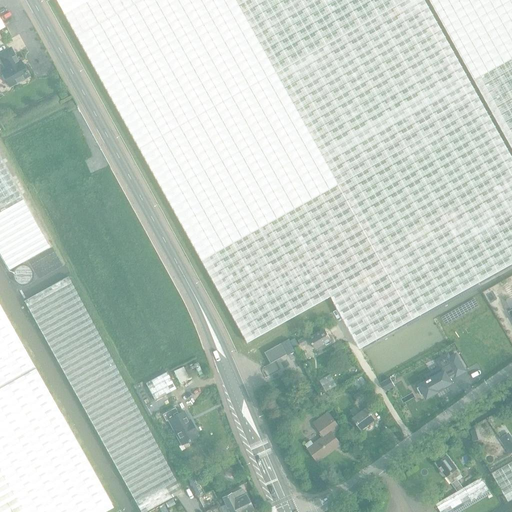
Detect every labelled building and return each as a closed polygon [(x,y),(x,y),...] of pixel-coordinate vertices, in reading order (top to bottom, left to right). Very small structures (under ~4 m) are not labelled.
[(57,0),(248,343),(322,302),(331,297),(360,349),(481,282),(496,273),(511,264),(511,157),(506,147),(424,0),(57,0)] [(511,0),(429,0),(511,148),(511,0)] [(1,72),(2,74),(2,76),(4,80),(6,81),(6,80),(9,87),(19,81),(21,82),(25,80),(25,78),(28,76),(20,61),(18,63),(10,49),(0,54),(0,59),(6,69),(1,72)] [(0,254),(9,270),(49,247),(0,159),(0,254)] [(67,277),(24,301),(140,511),(146,511),(181,493),(67,277)] [(0,446),(60,414),(60,413),(2,310),(0,305),(0,446)] [(330,339),(325,329),(309,339),(307,335),(297,341),(301,346),(310,341),(314,348),(324,342),(325,344),(329,341),(328,340),(330,339)] [(295,338),(290,341),(294,349),(299,346),(295,338)] [(281,344),(265,353),(271,364),(287,355),(281,344)] [(420,386),(417,388),(421,396),(425,394),(427,398),(436,393),(437,392),(436,390),(450,382),(448,378),(455,374),(456,376),(464,371),(456,355),(450,359),(447,355),(438,360),(442,368),(427,376),(429,380),(420,385),(420,386)] [(176,389),(167,372),(146,383),(155,400),(176,389)] [(330,375),(320,381),(326,392),(337,386),(330,375)] [(361,377),(352,384),(357,390),(366,383),(361,377)] [(390,379),(381,384),(385,391),(394,386),(390,379)] [(375,420),(367,408),(371,405),(365,397),(361,392),(354,397),(358,402),(355,404),(361,412),(352,419),(361,430),(375,420)] [(198,435),(190,420),(189,420),(184,411),(178,414),(174,408),(162,414),(166,421),(168,420),(182,445),(197,436),(197,435),(198,435)] [(60,414),(0,446),(0,471),(22,511),(102,511),(112,506),(60,413),(60,414)] [(323,458),(336,448),(340,445),(332,434),(339,428),(328,413),(314,424),(324,437),(313,445),(310,441),(304,445),(317,462),(323,458)] [(478,429),(470,431),(473,442),(481,439),(478,429)] [(439,461),(436,463),(441,470),(441,472),(441,473),(443,477),(447,477),(457,492),(462,489),(463,489),(456,479),(456,478),(460,475),(461,474),(447,455),(445,456),(445,455),(441,457),(441,459),(440,460),(439,461)] [(511,462),(491,474),(504,495),(511,490),(511,462)] [(22,511),(0,471),(0,511),(22,511)] [(194,477),(189,479),(197,496),(203,493),(194,477)] [(456,493),(436,505),(440,511),(460,511),(491,494),(482,478),(463,489),(462,489),(457,492),(456,493)] [(241,489),(221,499),(227,511),(250,511),(252,511),(241,489)] [(172,499),(165,503),(168,508),(175,504),(172,499)]
